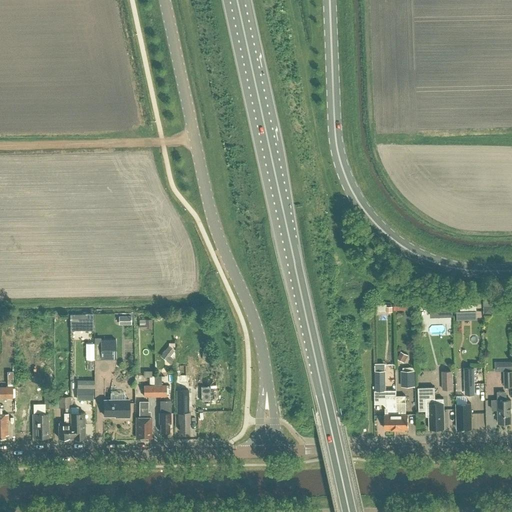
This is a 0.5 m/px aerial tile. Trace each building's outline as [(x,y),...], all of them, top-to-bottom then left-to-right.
[(454,319),(473,318),(473,303),(457,304),(457,310),(453,310),(454,319)] [(433,306),(433,317),(445,316),(444,306),(433,306)] [(131,316),(120,316),(120,325),(131,325),(131,316)] [(93,318),(85,318),(85,330),(94,330),(93,318)] [(100,359),(115,359),(115,339),(100,339),(100,359)] [(169,346),(161,356),(171,364),(174,360),(170,356),(175,351),(169,346)] [(202,351),(202,359),(211,360),(212,352),(202,351)] [(464,367),(464,395),(475,394),(474,367),(464,367)] [(396,429),(396,395),(396,390),(386,390),(386,370),(375,370),(375,390),(374,390),(375,404),(383,404),(386,407),(386,408),(387,408),(388,414),(385,414),(385,429),(396,429)] [(401,370),(401,386),(415,386),(415,370),(401,370)] [(453,389),(453,370),(442,371),(442,389),(453,389)] [(144,386),(144,396),(155,396),(155,385),(144,386)] [(155,385),(155,396),(166,396),(165,385),(155,385)] [(13,387),(0,386),(0,397),(13,398),(13,387)] [(53,408),(53,386),(45,386),(45,408),(53,408)] [(430,429),(444,428),(443,399),(435,399),(435,387),(418,387),(419,410),(426,410),(426,416),(430,416),(430,429)] [(93,388),(77,388),(76,388),(76,400),(93,400),(93,388)] [(176,390),(177,413),(178,413),(178,423),(180,423),(180,431),(182,431),(182,432),(187,432),(187,431),(188,431),(188,419),(190,419),(189,412),(188,412),(188,390),(176,390)] [(497,391),(497,400),(492,400),(492,410),(498,409),(498,423),(511,423),(511,400),(505,400),(505,391),(497,391)] [(396,395),(396,429),(408,429),(408,414),(405,414),(405,395),(396,395)] [(70,407),(70,396),(58,396),(58,407),(70,407)] [(129,399),(104,400),(104,416),(121,416),(121,417),(129,417),(129,399)] [(170,400),(160,401),(160,412),(159,412),(159,423),(160,423),(160,432),(162,432),(163,433),(166,433),(167,431),(169,431),(169,420),(170,420),(170,400)] [(136,417),(136,437),(151,437),(151,417),(148,417),(148,401),(139,402),(139,417),(136,417)] [(471,403),(456,404),(457,428),(462,428),(462,429),(472,428),(471,403)] [(70,413),(71,438),(83,437),(83,423),(84,423),(84,412),(70,413)] [(46,437),(46,428),(48,428),(48,413),(32,414),(33,438),(46,437)] [(64,423),(58,423),(58,438),(71,438),(70,413),(64,413),(64,423)]
